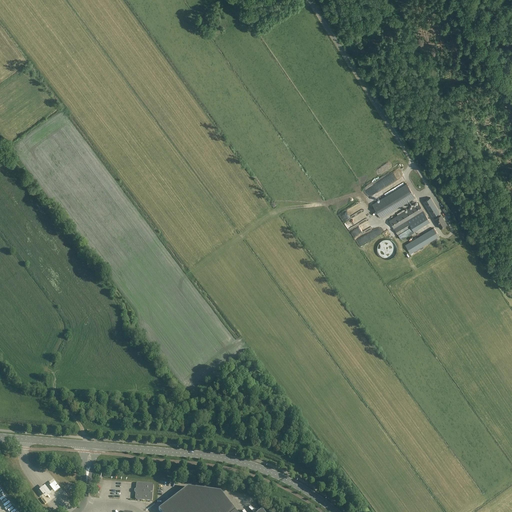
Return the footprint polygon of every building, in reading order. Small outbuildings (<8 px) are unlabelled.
[(407,184),(385,197),(373,205),(381,218),(415,197),(407,184)] [(440,212),(431,197),(424,202),(433,216),(435,219),(440,228),(447,224),(441,215),(439,212),(440,212)] [(413,231),(414,231),(430,221),(419,203),(389,221),(398,235),(406,230),(413,241),(406,245),(410,253),(439,236),(434,228),(417,239),(415,236),(416,235),(413,231)] [(344,223),(347,229),(355,224),(351,218),(344,223)] [(359,245),(373,237),(369,231),(355,239),(359,245)] [(55,481),(50,485),(55,492),(60,488),(55,481)] [(135,499),(136,500),(152,501),(153,485),(152,484),(150,484),(138,483),(137,484),(136,487),(136,489),(137,491),(137,492),(135,493),(135,495),(135,499)] [(263,511),(262,510),(259,511),(235,511),(221,492),(188,488),(159,510),(160,511),(263,511)]
